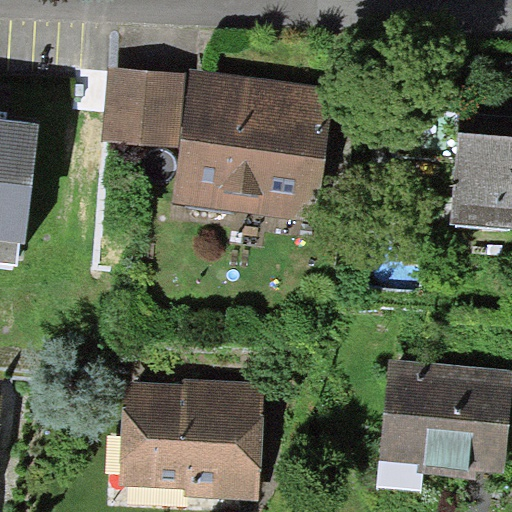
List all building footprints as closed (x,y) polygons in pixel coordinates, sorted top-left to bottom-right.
[(189,70),(188,78),(179,150),(171,207),(318,228),(337,91),(256,79),(189,70)] [(188,78),(110,71),(104,143),(179,150),(188,78)] [(511,119),(463,115),(452,230),(511,235),(511,119)] [(0,121),(0,263),(20,266),(22,245),(26,245),(41,126),(0,121)] [(511,375),(487,373),(390,363),(379,464),(417,468),(416,474),(477,481),(478,473),(504,475),(511,398),(511,375)] [(185,384),(127,382),(123,487),(185,489),(184,497),(258,500),(263,384),(214,382),(185,381),(185,384)]
